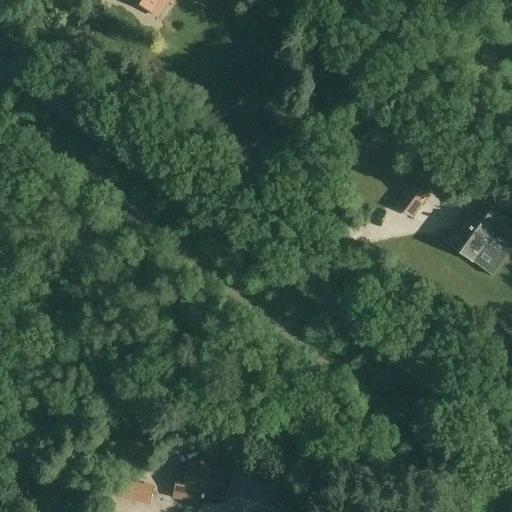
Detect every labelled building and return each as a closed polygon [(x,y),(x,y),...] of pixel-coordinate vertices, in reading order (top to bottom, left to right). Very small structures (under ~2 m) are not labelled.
[(133,0),(160,18),(171,0),(133,0)] [(161,29),(150,41),(167,56),(178,44),(161,29)] [(362,125),(359,129),(343,150),(354,158),(357,160),(376,136),(362,125)] [(369,148),(361,164),(372,169),(379,154),(369,148)] [(414,217),(430,196),(413,184),(398,205),(414,217)] [(479,266),(499,239),(467,214),(447,241),(479,266)] [(180,474),(175,497),(202,503),(204,494),(222,498),(227,472),(190,464),(187,475),(180,474)] [(156,487),(114,478),(110,497),(152,506),(156,487)]
